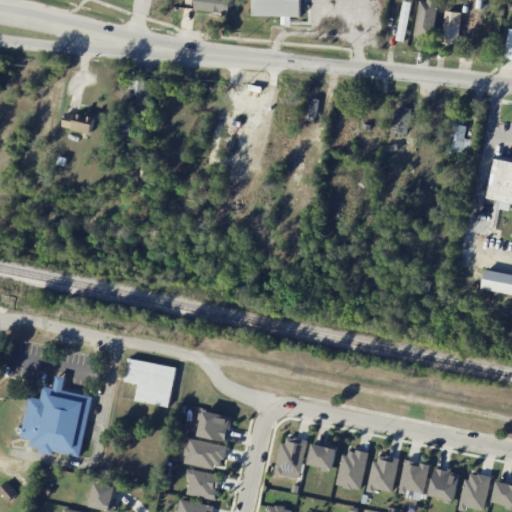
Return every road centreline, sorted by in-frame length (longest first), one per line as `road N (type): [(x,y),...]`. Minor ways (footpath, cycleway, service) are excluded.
road 1 (secondary): [(115,42),(511,81)]
road 2 (track): [(202,359),(511,420)]
road 3 (residential): [(511,450),(298,406),(273,410)]
